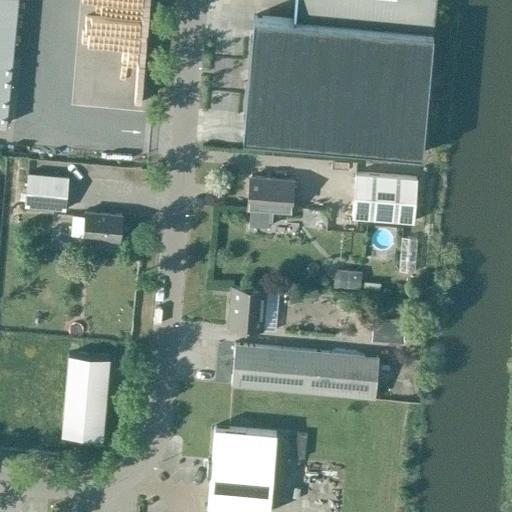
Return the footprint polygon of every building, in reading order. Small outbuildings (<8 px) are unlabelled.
[(0,0),(0,123),(4,124),(15,0),(0,0)] [(434,0),(293,0),(292,17),(432,30),(434,0)] [(431,31),(253,16),(242,137),(421,153),(431,31)] [(24,205),(65,209),(68,176),(27,173),(24,205)] [(351,217),(412,223),(416,179),(355,173),(351,217)] [(249,223),(272,225),(273,209),(289,210),(292,180),(250,176),(247,206),(250,207),(249,223)] [(82,236),(119,239),(121,214),(84,211),(82,236)] [(334,269),(332,286),(359,288),(360,271),(334,269)] [(363,281),(362,290),(379,291),(380,282),(363,281)] [(231,286),(228,326),(262,329),(265,289),(231,286)] [(373,340),(403,343),(405,322),(375,319),(373,340)] [(378,355),(314,350),(234,343),(231,384),(374,396),(378,355)] [(68,353),(61,433),(102,437),(109,356),(68,353)] [(210,473),(207,507),(267,511),(268,511),(276,431),(214,426),(211,460),(207,460),(206,472),(210,473)]
